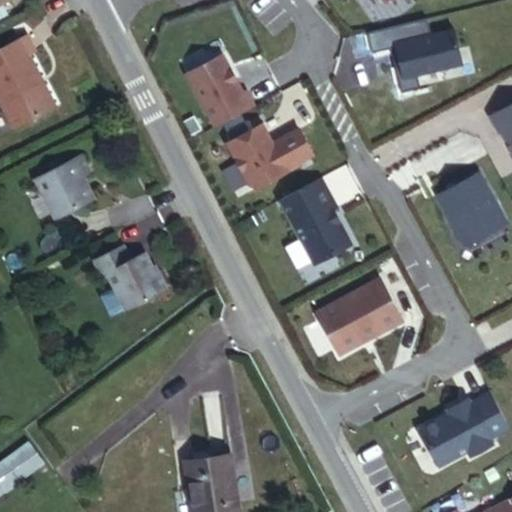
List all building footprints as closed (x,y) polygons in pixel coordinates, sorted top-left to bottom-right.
[(427,17),(366,31),(371,50),(394,44),(401,77),(463,62),(455,28),(431,34),(427,17)] [(35,120),(9,68),(21,62),(13,46),(0,53),(0,135),(1,138),(35,120)] [(253,104),(245,90),(242,92),(234,78),(232,79),(227,70),(230,69),(221,53),(186,72),(214,125),(253,104)] [(511,102),(490,114),(499,130),(501,129),(511,150),(511,102)] [(255,186),(296,164),(295,162),(310,154),(297,128),(280,137),(282,139),(271,145),(260,123),(225,142),(247,183),(255,186)] [(81,209),(69,186),(77,181),(67,164),(21,189),(41,230),(81,209)] [(506,222),(478,171),(437,194),(464,245),(506,222)] [(320,176),(279,198),(313,261),(350,241),(332,207),(336,205),(320,176)] [(156,299),(146,280),(141,283),(131,263),(117,270),(108,256),(80,272),(88,286),(95,283),(114,322),(156,299)] [(347,349),(410,316),(387,273),(325,306),(347,349)] [(507,424),(489,390),(469,400),(466,396),(446,407),(448,412),(418,428),(437,462),(466,447),(468,452),(490,440),(487,435),(507,424)] [(0,463),(0,499),(48,465),(30,442),(0,463)] [(225,511),(221,463),(171,466),(174,511),(225,511)] [(511,511),(511,492),(475,511),(456,511),(453,505),(441,511),(511,511)]
